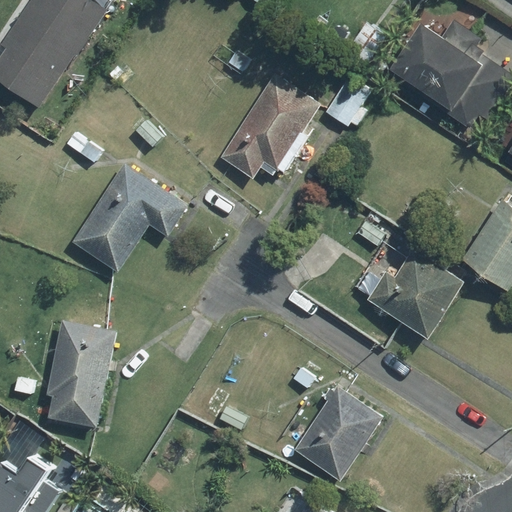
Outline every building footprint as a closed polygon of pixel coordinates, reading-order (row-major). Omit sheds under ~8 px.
[(0,46),(0,74),(45,104),(108,8),(97,0),(35,0),(5,46),(2,43),(0,46)] [(511,87),(511,70),(491,57),(487,54),(489,50),(481,45),(486,38),(458,19),(448,35),(429,22),(395,73),(476,126),(484,113),(492,118),(511,87)] [(367,68),(389,35),(370,22),(347,55),(367,68)] [(253,58),(240,50),(233,61),(246,69),(253,58)] [(280,74),(228,155),(259,175),(266,164),(276,171),(280,165),(289,170),(311,136),(306,133),(325,103),(280,74)] [(363,106),(373,90),(351,77),(331,111),(353,123),(354,120),(360,123),(368,109),(363,106)] [(165,135),(149,120),(140,130),(156,145),(165,135)] [(104,150),(78,132),(71,142),(97,160),(104,150)] [(129,163),(79,240),(123,269),(154,222),(172,234),(192,205),(129,163)] [(511,201),(508,199),(469,257),(511,286),(511,201)] [(297,289),(347,248),(325,221),(275,262),(297,289)] [(387,233),(369,221),(362,232),(380,244),(387,233)] [(431,258),(418,249),(400,277),(390,271),(372,300),(434,338),(469,281),(431,258)] [(102,425),(119,330),(67,321),(53,393),(59,394),(55,417),(102,425)] [(318,376),(305,367),(298,377),(311,386),(318,376)] [(37,380),(21,377),(19,389),(35,392),(37,380)] [(333,400),(301,448),(347,479),(388,416),(342,386),(339,392),(334,388),(328,397),(333,400)] [(11,462),(0,477),(0,511),(47,511),(62,490),(48,481),(56,468),(39,456),(28,473),(11,462)] [(335,511),(315,499),(306,511),(335,511)]
